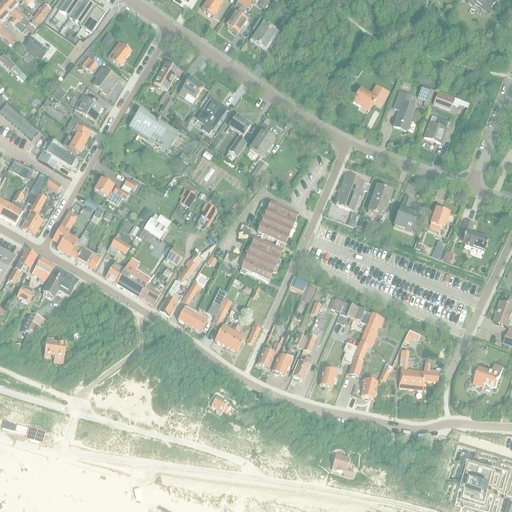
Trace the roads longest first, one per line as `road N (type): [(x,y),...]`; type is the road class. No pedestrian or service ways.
road 1 (residential): [(38,248),(281,397),(377,421),(444,425)]
road 2 (residential): [(169,25),(38,248)]
road 3 (tertiary): [(346,142),(169,25)]
road 4 (residential): [(444,425),(448,375),(511,240)]
road 5 (tertiary): [(470,186),(346,142)]
road 6 (residential): [(346,142),(296,258)]
